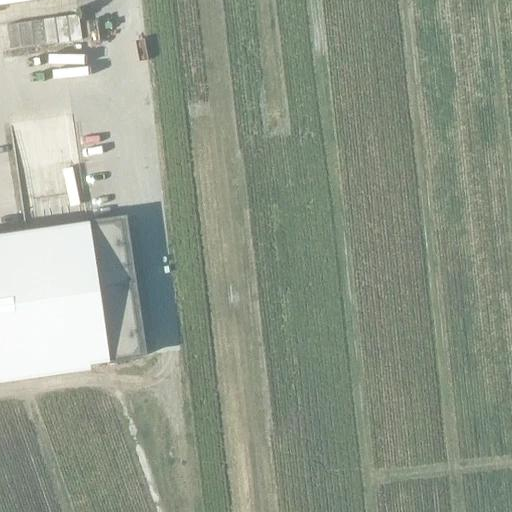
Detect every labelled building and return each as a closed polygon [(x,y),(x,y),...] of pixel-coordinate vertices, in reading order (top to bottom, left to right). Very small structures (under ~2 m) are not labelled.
[(33,18),(33,45),(78,44),(77,17),(33,18)] [(0,93),(4,117),(15,115),(10,89),(0,91),(0,93)] [(50,212),(32,156),(14,161),(32,217),(50,212)] [(20,226),(27,225),(20,190),(12,192),(20,226)] [(0,376),(142,357),(123,218),(0,235),(0,376)]
